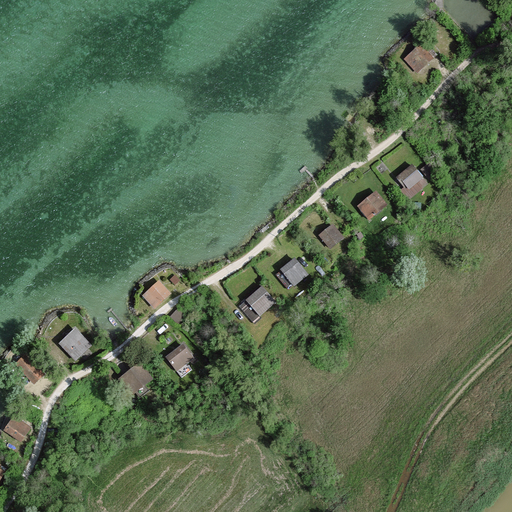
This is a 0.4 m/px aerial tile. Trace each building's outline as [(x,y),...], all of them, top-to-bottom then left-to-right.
[(406,61),(419,74),(430,63),(417,50),(406,61)] [(413,167),(397,181),(410,196),(426,182),(413,167)] [(373,193),(355,206),(368,224),(385,211),(373,193)] [(343,237),(333,225),(320,235),(330,248),(343,237)] [(295,257),(277,271),(289,286),(307,272),(295,257)] [(156,308),(171,294),(157,280),(142,295),(156,308)] [(258,287),(242,301),(256,316),(272,302),(258,287)] [(55,343),(71,361),(87,347),(71,329),(55,343)] [(193,360),(180,345),(164,358),(177,374),(193,360)] [(14,365),(32,385),(41,376),(23,356),(14,365)] [(149,381),(137,364),(119,376),(132,394),(149,381)] [(22,444),(32,430),(13,417),(3,431),(22,444)]
